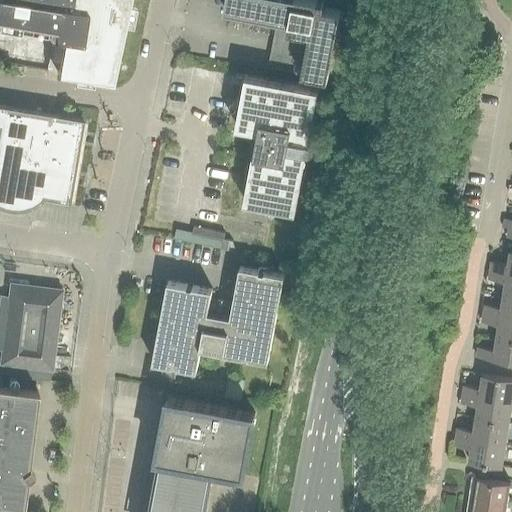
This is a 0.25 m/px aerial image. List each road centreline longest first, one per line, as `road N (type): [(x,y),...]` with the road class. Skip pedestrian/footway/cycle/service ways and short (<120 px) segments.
road 1 (secondary): [(372,209),(335,369),(315,511)]
road 2 (secondary): [(364,511),(372,209)]
road 3 (residential): [(81,478),(109,252)]
road 4 (secondary): [(372,209),(413,0)]
road 5 (residential): [(109,252),(140,103)]
road 6 (residential): [(488,237),(511,87)]
road 7 (residential): [(140,103),(0,81)]
